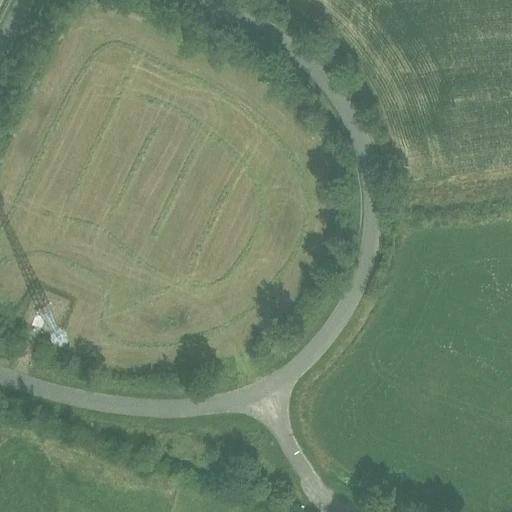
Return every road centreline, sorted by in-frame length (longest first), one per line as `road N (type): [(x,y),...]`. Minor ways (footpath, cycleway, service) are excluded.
road 1 (unclassified): [(267,396),(334,328),(369,271),(379,186),(332,89),(195,0)]
road 2 (unclassified): [(0,375),(131,409),(267,396)]
road 3 (residential): [(267,396),(298,461),(339,511)]
